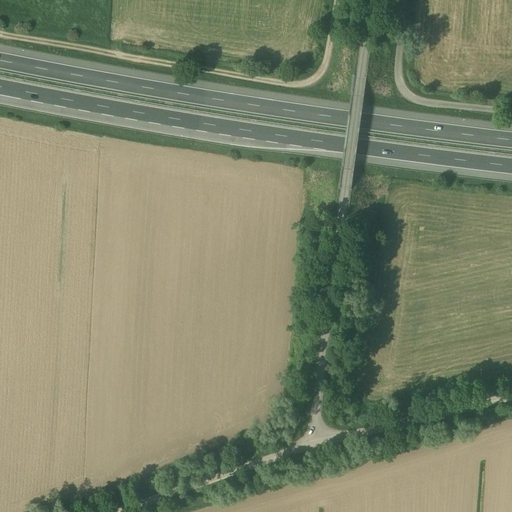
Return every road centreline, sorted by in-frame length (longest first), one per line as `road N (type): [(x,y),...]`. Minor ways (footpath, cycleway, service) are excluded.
road 1 (motorway): [(0,86),(286,136),(511,163)]
road 2 (motorway): [(511,136),(165,91),(0,60)]
road 3 (unclassified): [(320,438),(316,414),(372,0)]
road 4 (track): [(339,0),(328,65),(308,80),(0,30)]
road 5 (unclassified): [(112,511),(320,438)]
road 6 (unclassified): [(404,0),(401,83),(420,97),(511,109)]
road 7 (unclassified): [(320,438),(511,394)]
